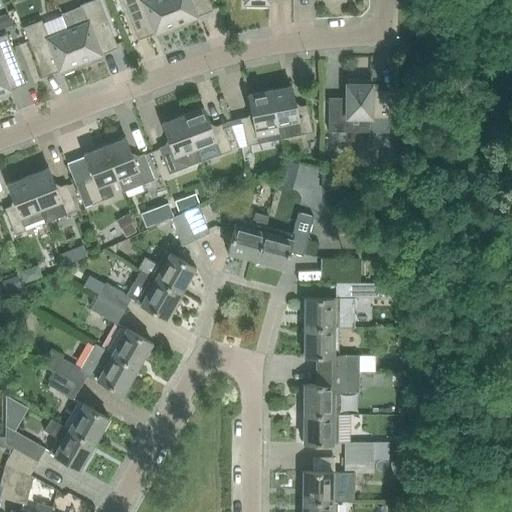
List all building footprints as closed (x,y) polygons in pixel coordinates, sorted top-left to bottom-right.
[(67,31),(81,67),(102,59),(100,54),(117,48),(98,0),(92,0),(79,5),(86,23),(67,31)] [(177,30),(164,0),(145,0),(143,1),(142,0),(121,0),(137,40),(154,33),(156,38),(177,30)] [(164,0),(177,30),(197,21),(195,17),(212,10),(208,0),(164,0)] [(81,67),(67,31),(48,38),(41,20),(22,27),(42,77),(59,71),(61,75),(81,67)] [(0,98),(10,95),(8,90),(25,84),(6,34),(0,36),(0,98)] [(328,99),(327,132),(347,132),(347,128),(370,128),(369,132),(388,132),(388,120),(388,92),(370,92),(370,80),(346,80),(346,100),(328,99)] [(279,139),(311,132),(306,106),(295,109),(290,86),(269,90),(279,139)] [(246,146),(279,139),(269,90),(247,95),(252,118),(241,120),(246,146)] [(203,108),(182,115),(194,148),(199,162),(220,154),(231,150),(221,125),(211,129),(203,108)] [(169,145),(159,149),(168,174),(189,166),(199,162),(194,148),(182,115),(161,123),(169,145)] [(104,146),(117,179),(122,192),(153,180),(143,155),(133,159),(125,138),(104,146)] [(108,182),(117,179),(104,146),(83,154),(92,176),(81,180),(91,204),(113,195),(108,182)] [(45,222),(65,214),(76,210),(66,185),(56,190),(48,168),(27,176),(40,209),(44,219),(45,222)] [(44,219),(40,209),(27,176),(6,184),(15,206),(4,210),(14,234),(25,230),(23,226),(44,219)] [(182,213),(195,239),(208,233),(196,206),(182,213)] [(255,261),(264,227),(267,216),(254,212),(251,223),(236,219),(226,253),(255,261)] [(264,227),(255,261),(283,269),(288,251),(301,255),(302,255),(308,231),(312,217),(297,212),(293,227),(291,234),(268,228),(264,227)] [(181,246),(195,239),(182,213),(168,219),(181,246)] [(149,276),(181,293),(195,268),(164,251),(156,264),(144,257),(136,269),(149,276)] [(139,271),(126,295),(130,297),(130,299),(135,302),(166,319),(181,293),(149,276),(139,271)] [(97,296),(123,310),(130,297),(105,282),(97,296)] [(302,298),(302,327),(338,327),(338,328),(353,328),(353,297),(380,297),(380,284),(334,283),(334,298),(302,298)] [(115,324),(123,310),(97,296),(90,309),(115,324)] [(107,350),(137,369),(152,343),(121,326),(107,350)] [(337,356),(338,327),(302,327),(301,357),(315,357),(315,371),(366,371),(358,371),(359,356),(337,356)] [(137,369),(107,350),(94,343),(80,368),(51,352),(43,365),(54,372),(80,386),(87,374),(122,394),(137,369)] [(337,414),(337,392),(358,392),(358,376),(375,376),(375,371),(366,371),(315,371),(315,385),(301,384),(301,414),(337,414)] [(72,399),(80,386),(54,372),(47,384),(72,399)] [(63,426),(94,444),(108,418),(77,401),(63,426)] [(336,444),(337,414),(301,414),(301,443),(336,444)] [(63,426),(49,418),(42,430),(56,438),(48,452),(79,470),(94,444),(63,426)] [(43,448),(5,426),(4,426),(4,443),(12,448),(36,461),(43,448)] [(343,458),(372,458),(372,442),(343,442),(343,458)] [(28,475),(36,461),(12,448),(5,462),(18,469),(28,475)] [(372,473),(372,458),(343,458),(343,473),(372,473)] [(0,497),(10,500),(18,469),(5,462),(0,478),(0,497)] [(32,477),(28,475),(18,469),(10,500),(24,504),(32,477)] [(336,472),(313,472),(300,471),(300,501),(336,501),(336,472)] [(335,511),(336,501),(300,501),(299,511),(335,511)] [(49,511),(50,507),(36,503),(34,508),(37,508),(35,511),(31,511),(20,509),(18,511),(49,511)]
